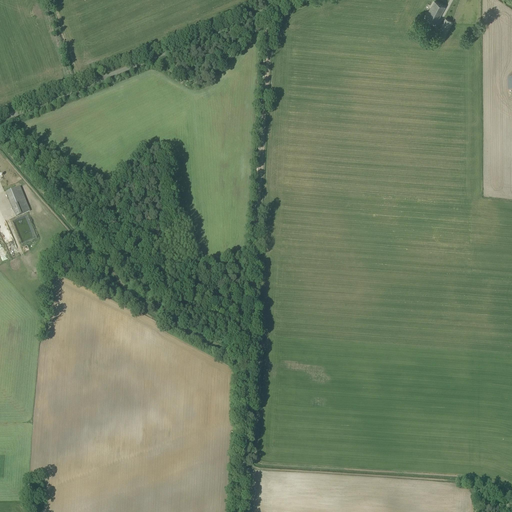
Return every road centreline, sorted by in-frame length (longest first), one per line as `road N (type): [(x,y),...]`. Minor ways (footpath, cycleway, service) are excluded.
road 1 (track): [(239,511),(271,9)]
road 2 (unclassified): [(0,120),(293,0)]
